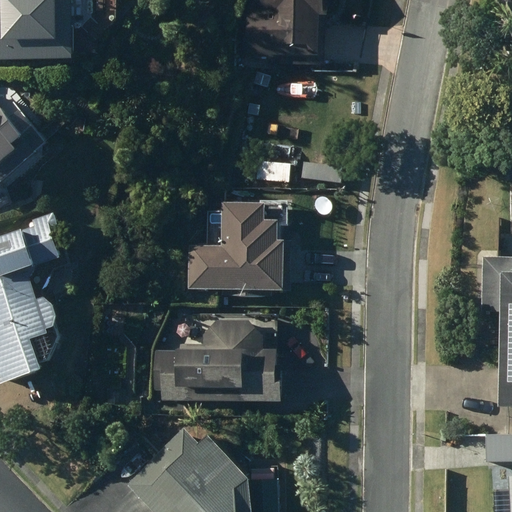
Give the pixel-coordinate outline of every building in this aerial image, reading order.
[(0,0),(0,63),(87,62),(86,2),(82,2),(82,0),(0,0)] [(332,18),(342,18),(342,0),(266,0),(267,8),(254,8),(255,59),(273,59),(273,66),(333,66),(332,18)] [(261,76),(261,89),(274,90),(274,77),(261,76)] [(267,91),(263,107),(296,114),(300,99),(267,91)] [(39,154),(30,144),(37,137),(0,98),(0,174),(14,190),(42,163),(37,157),(39,154)] [(321,134),(318,166),(336,168),(339,136),(321,134)] [(263,182),(299,185),(301,150),(247,146),(246,164),(264,165),(263,182)] [(234,249),(196,249),(196,293),(201,293),(201,301),(223,301),(223,294),(297,294),(297,244),(290,244),(290,228),(299,228),(299,203),(270,203),(270,208),(234,208),(234,249)] [(55,273),(78,266),(76,259),(71,261),(67,248),(77,245),(73,231),(67,233),(62,216),(41,222),(44,231),(3,243),(9,265),(0,267),(0,330),(5,348),(0,349),(0,362),(6,384),(13,382),(14,388),(59,375),(49,342),(64,337),(63,332),(66,331),(69,326),(70,321),(66,309),(53,302),(48,303),(39,273),(49,270),(49,268),(54,267),(55,273)] [(511,255),(490,256),(490,309),(511,308),(511,255)] [(168,393),(167,401),(296,406),(297,380),(292,379),(293,353),(296,348),(294,341),(288,338),(282,339),(278,345),(280,352),(282,353),(277,353),(277,341),(263,325),(227,324),(213,337),(212,348),(190,347),(189,354),(162,353),(161,391),(166,391),(166,393),(168,393)] [(197,432),(139,490),(160,511),(267,511),(265,484),(221,439),(213,448),(197,432)] [(511,433),(493,433),(493,460),(511,460),(511,433)]
